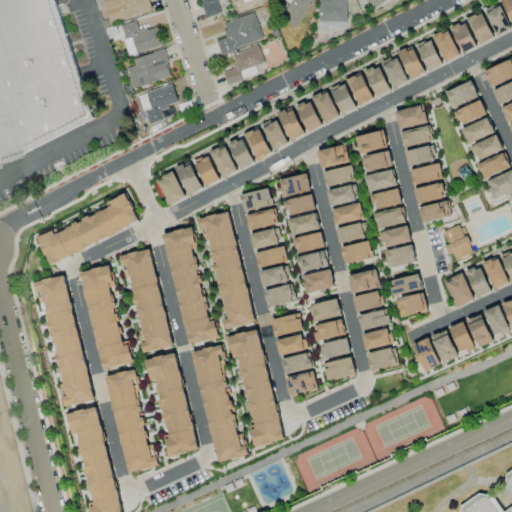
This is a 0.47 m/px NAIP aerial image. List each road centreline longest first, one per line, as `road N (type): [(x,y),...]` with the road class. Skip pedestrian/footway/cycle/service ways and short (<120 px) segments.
road 1 (residential): [(72,270),(125,496),(209,458),(130,162)]
road 2 (residential): [(232,187),(288,419),(367,385),(310,147)]
road 3 (residential): [(511,42),(72,270)]
road 4 (residential): [(48,202),(441,0)]
road 5 (residential): [(511,416),(300,511)]
road 6 (residential): [(384,109),(444,322)]
road 7 (residential): [(54,511),(11,329)]
